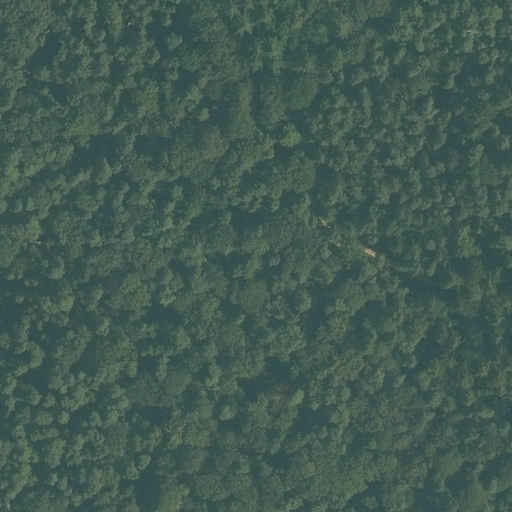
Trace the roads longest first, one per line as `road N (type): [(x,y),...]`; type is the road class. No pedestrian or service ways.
road 1 (track): [(193,0),(260,98),(495,511)]
road 2 (track): [(511,317),(339,236)]
